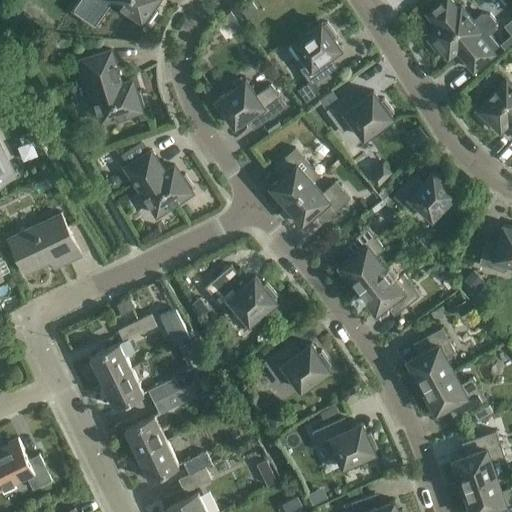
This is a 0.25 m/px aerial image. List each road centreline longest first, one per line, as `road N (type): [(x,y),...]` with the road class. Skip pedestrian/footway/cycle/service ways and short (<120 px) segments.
road 1 (residential): [(445,511),(361,337),(254,208)]
road 2 (residential): [(61,382),(29,319),(254,208)]
road 3 (residential): [(355,0),(463,157),(511,193)]
road 4 (residential): [(254,208),(194,113),(181,76),(183,44),(214,0)]
road 5 (residential): [(125,511),(61,382)]
